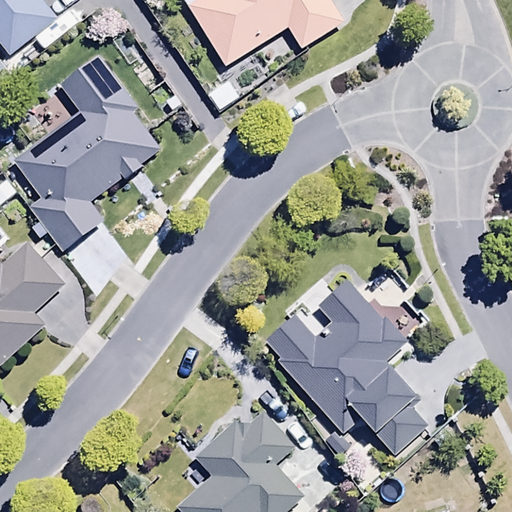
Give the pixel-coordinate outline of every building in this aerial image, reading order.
[(0,0),(0,52),(10,65),(56,28),(34,0),(0,0)] [(206,0),(209,5),(190,17),(227,76),(289,37),(303,59),(346,32),(325,0),(206,0)] [(62,97),(80,121),(14,170),(41,207),(30,215),(63,260),(104,230),(90,211),(163,158),(135,120),(139,117),(102,67),(62,97)] [(0,93),(12,84),(0,70),(0,69),(0,93)] [(0,215),(18,201),(7,187),(0,192),(0,215)] [(0,271),(0,375),(46,334),(35,321),(65,294),(28,252),(2,274),(0,271)] [(293,313),(263,338),(339,431),(357,416),(393,459),(429,429),(408,404),(416,397),(386,361),(407,344),(384,316),(379,320),(346,280),(315,306),(330,324),(313,337),(293,313)] [(289,511),(304,499),(273,465),(291,449),(259,414),(242,430),(234,421),(192,460),(206,475),(171,507),(176,511),(289,511)]
